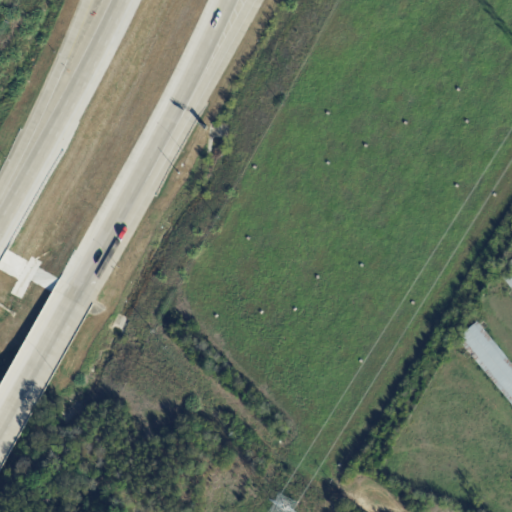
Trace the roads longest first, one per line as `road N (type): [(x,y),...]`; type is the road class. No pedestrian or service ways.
road 1 (motorway): [(120,0),(0,226)]
road 2 (motorway): [(84,0),(0,218)]
road 3 (motorway): [(82,287),(166,125)]
road 4 (motorway): [(0,433),(82,287)]
road 5 (motorway): [(166,125),(254,0)]
road 6 (motorway): [(166,125),(226,0)]
